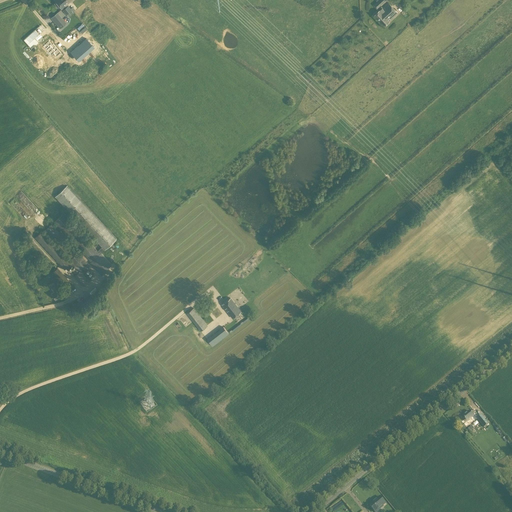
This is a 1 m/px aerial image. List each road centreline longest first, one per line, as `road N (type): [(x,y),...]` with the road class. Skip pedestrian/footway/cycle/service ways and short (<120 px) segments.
road 1 (unclassified): [(511,350),(315,511)]
road 2 (unclassified): [(158,511),(0,453)]
